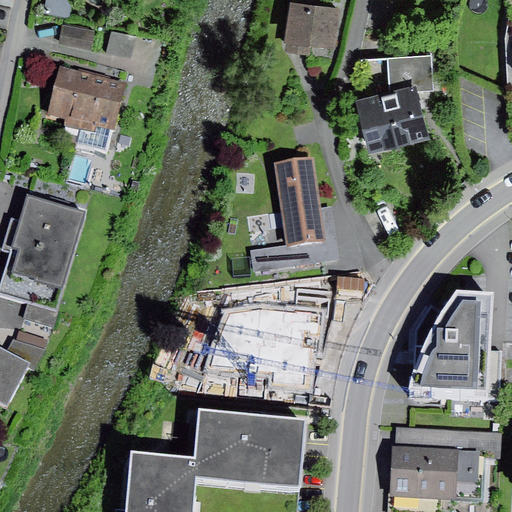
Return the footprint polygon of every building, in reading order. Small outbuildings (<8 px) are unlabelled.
[(46,0),(44,11),(70,16),(72,4),(69,0),(46,0)] [(341,2),(326,0),(288,0),(281,46),(310,51),(312,39),(334,43),(338,18),(341,2)] [(113,6),(111,17),(123,19),(125,8),(113,6)] [(95,28),(63,22),(59,42),(91,48),(95,28)] [(137,34),(112,28),(106,50),(132,57),(137,34)] [(390,86),(355,95),(372,149),(431,133),(419,88),(434,87),(432,51),(389,55),(390,86)] [(95,75),(61,67),(48,115),(68,120),(67,127),(81,130),(95,75)] [(126,84),(95,75),(81,130),(96,134),(98,128),(114,132),(126,84)] [(316,160),(276,165),(288,246),(253,251),(256,272),(340,260),(332,208),(323,209),(316,160)] [(85,214),(29,198),(0,291),(0,294),(29,303),(58,311),(85,214)] [(495,304),(461,302),(435,342),(415,403),(491,403),(495,304)] [(58,311),(29,303),(24,320),(53,328),(58,311)] [(223,308),(205,368),(267,374),(266,390),(313,388),(314,351),(322,354),(328,308),(257,305),(223,308)] [(16,341),(8,353),(30,365),(38,369),(46,351),(16,341)] [(8,353),(0,348),(0,404),(7,409),(30,365),(8,353)] [(255,421),(202,415),(197,462),(195,479),(299,490),(306,426),(255,421)] [(479,454),(395,451),(393,497),(389,497),(388,511),(443,511),(444,502),(458,502),(458,499),(483,500),(485,460),(479,460),(479,454)] [(197,462),(132,456),(126,511),(192,511),(195,479),(197,462)]
